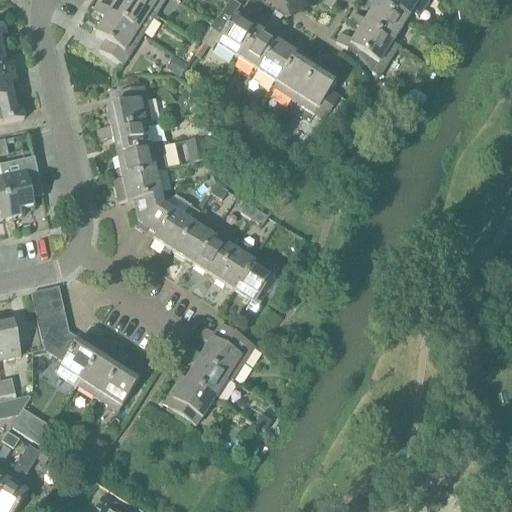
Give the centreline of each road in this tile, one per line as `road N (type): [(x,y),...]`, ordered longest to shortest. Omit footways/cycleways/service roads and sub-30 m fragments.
road 1 (residential): [(80,249),(82,216),(40,37),(46,0)]
road 2 (residential): [(80,249),(186,330)]
